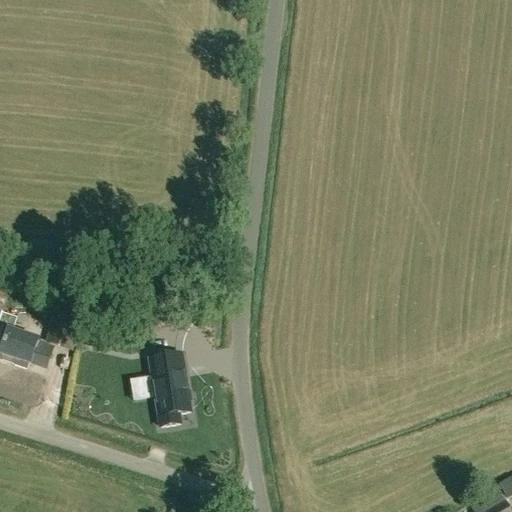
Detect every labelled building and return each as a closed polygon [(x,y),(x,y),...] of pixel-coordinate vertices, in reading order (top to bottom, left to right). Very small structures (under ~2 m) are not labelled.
[(1,356),(2,356),(16,360),(15,365),(28,369),(30,365),(32,365),(32,363),(47,368),(53,348),(38,344),(39,340),(9,331),(13,318),(2,314),(0,313),(0,346),(4,348),(1,356)] [(47,343),(75,353),(83,325),(55,318),(47,343)] [(96,348),(99,336),(91,334),(91,335),(86,334),(86,335),(82,334),(80,343),(84,344),(84,345),(89,346),(96,348)] [(179,416),(191,414),(182,357),(150,362),(153,380),(156,399),(161,429),(181,426),(179,416)] [(511,511),(497,487),(470,502),(467,504),(471,511),(511,511)]
